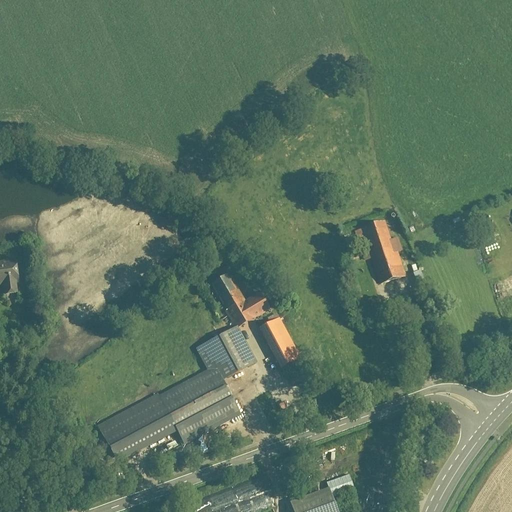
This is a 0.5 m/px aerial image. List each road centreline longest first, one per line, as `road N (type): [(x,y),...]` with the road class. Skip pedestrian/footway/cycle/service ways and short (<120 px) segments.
road 1 (tertiary): [(103,511),(418,397),(437,393),(497,412)]
road 2 (unknown): [(0,416),(76,510)]
road 3 (primary): [(431,511),(454,466),(497,412)]
